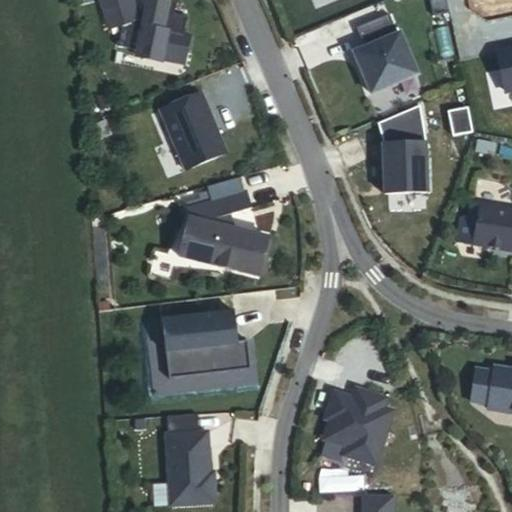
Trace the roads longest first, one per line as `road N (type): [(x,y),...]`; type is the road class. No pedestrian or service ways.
road 1 (residential): [(279,511),(278,467),(328,281),(325,183)]
road 2 (residential): [(325,183),(390,292),(429,313),(511,331)]
road 3 (residential): [(247,0),(325,183)]
